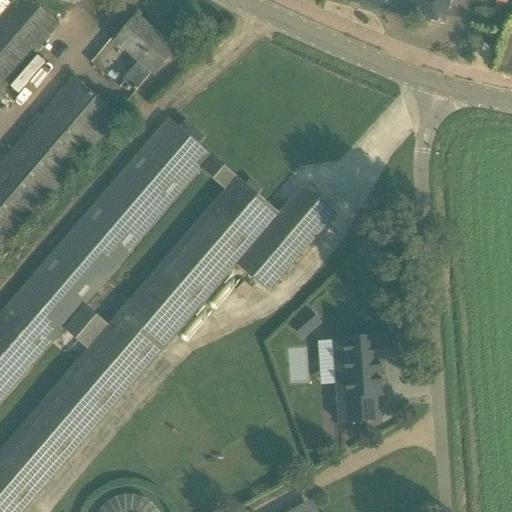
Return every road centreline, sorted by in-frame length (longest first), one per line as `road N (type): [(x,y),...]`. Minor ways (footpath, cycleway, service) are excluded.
road 1 (unclassified): [(444,511),(424,152),(446,85)]
road 2 (tertiary): [(244,0),(446,85)]
